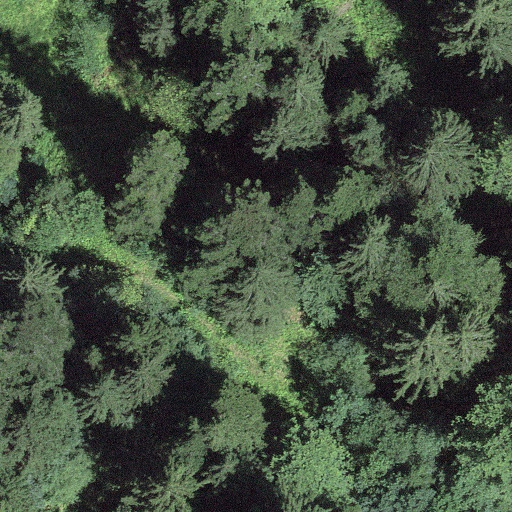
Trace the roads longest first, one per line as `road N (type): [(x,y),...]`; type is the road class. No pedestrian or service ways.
road 1 (track): [(361,511),(245,360),(115,267),(0,256)]
road 2 (track): [(426,0),(486,166),(511,213)]
